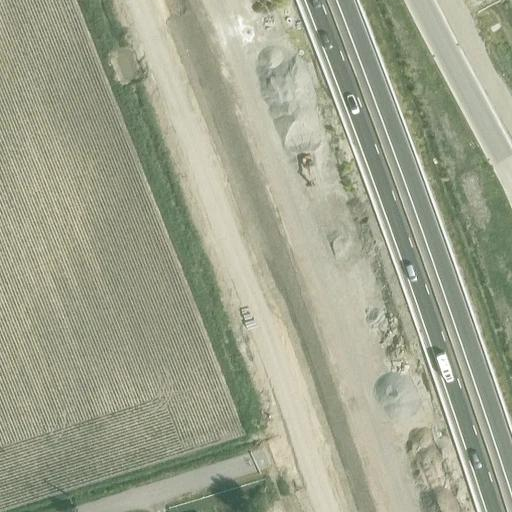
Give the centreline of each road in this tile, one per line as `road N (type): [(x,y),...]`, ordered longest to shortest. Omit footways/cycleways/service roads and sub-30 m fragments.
road 1 (unclassified): [(145,0),(307,442)]
road 2 (motorway): [(238,0),(392,418)]
road 3 (motorway): [(460,364),(329,0)]
road 4 (unclassified): [(307,442),(87,511)]
road 5 (unclassified): [(511,174),(418,0)]
road 6 (trunk): [(507,511),(460,364)]
